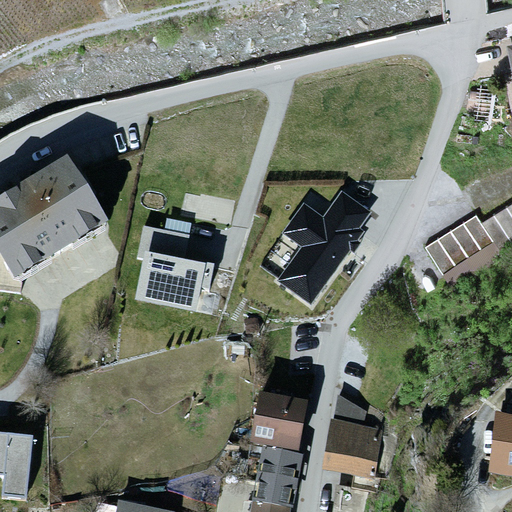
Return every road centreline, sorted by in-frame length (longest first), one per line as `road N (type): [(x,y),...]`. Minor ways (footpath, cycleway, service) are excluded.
road 1 (residential): [(471,31),(385,271),(338,325),(308,511)]
road 2 (residential): [(471,31),(67,128),(0,162)]
road 3 (track): [(0,73),(50,48),(257,0)]
